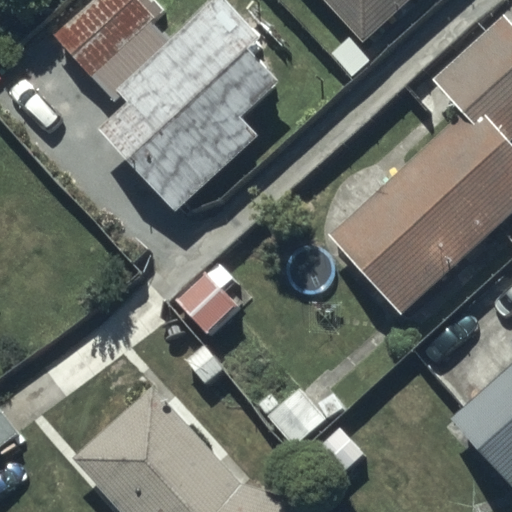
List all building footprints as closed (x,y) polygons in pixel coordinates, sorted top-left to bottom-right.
[(163,33),(134,0),(113,0),(58,46),(95,90),(163,33)] [(314,0),(367,60),(434,0),(314,0)] [(121,108),(136,125),(109,149),(184,232),(267,157),(251,138),(289,104),(263,76),(275,66),(227,13),(121,108)] [(435,97),(467,133),(332,254),(406,336),(511,240),(511,38),(507,32),(435,97)] [(511,385),(454,437),(511,502),(511,385)] [(162,407),(83,478),(113,511),(275,511),(250,505),(162,407)] [(0,467),(24,448),(0,418),(0,467)]
